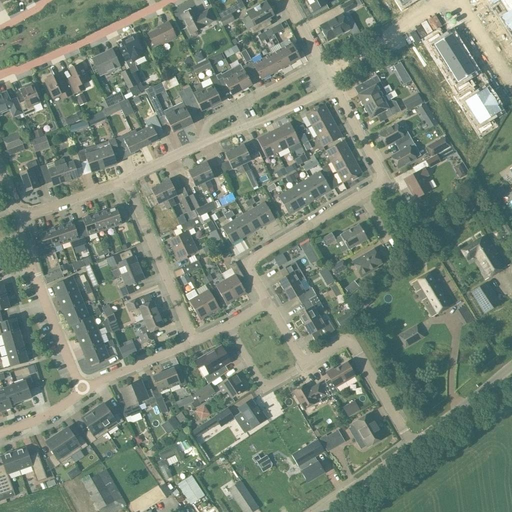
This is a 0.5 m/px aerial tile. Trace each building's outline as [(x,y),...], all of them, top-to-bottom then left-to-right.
[(235,0),(237,4),(231,7),(231,9),(225,12),(227,16),(244,7),(241,2),(241,0),(235,0)] [(305,0),(306,1),(307,1),(313,12),(326,5),(323,0),(305,0)] [(361,5),(358,0),(352,0),(351,1),(341,7),(345,14),(361,5)] [(507,13),(501,17),(507,27),(511,23),(511,0),(503,6),(507,13)] [(273,16),(266,2),(246,13),(253,26),(248,29),(252,36),(271,26),(268,19),(273,16)] [(191,11),(190,10),(183,13),(184,15),(181,16),(191,35),(203,28),(203,27),(213,22),(208,11),(197,17),(194,10),(191,11)] [(225,12),(224,11),(218,14),(220,20),(227,16),(225,12)] [(373,14),(364,20),(368,27),(377,21),(373,14)] [(234,21),(231,15),(219,21),(223,27),(234,21)] [(349,30),(341,15),(320,27),(328,42),(349,30)] [(175,39),(168,23),(161,27),(162,28),(148,35),(154,48),(159,45),(160,47),(175,39)] [(270,29),(273,35),(276,33),(283,30),(280,24),(270,29)] [(356,26),(349,30),(353,36),(360,33),(356,26)] [(264,40),(273,35),(270,29),(261,35),(264,40)] [(438,34),(426,41),(430,48),(434,46),(440,55),(458,44),(451,34),(441,40),(438,34)] [(242,41),(239,36),(230,42),(233,46),(242,41)] [(145,58),(134,38),(122,44),(126,51),(120,53),(129,70),(136,86),(142,83),(135,67),(136,66),(134,63),(145,58)] [(227,57),(240,50),(237,44),(224,51),(227,57)] [(281,50),(290,65),(300,60),(291,44),(281,50)] [(458,44),(440,55),(445,64),(463,53),(458,44)] [(251,59),(246,49),(241,52),(246,61),(251,59)] [(272,55),(280,70),(290,65),(281,50),(272,55)] [(99,77),(119,68),(112,52),(103,56),(103,55),(92,60),(99,77)] [(463,53),(445,64),(451,73),(469,61),(463,53)] [(223,60),(220,54),(213,57),(216,63),(223,60)] [(262,60),(271,75),(280,70),(272,55),(262,60)] [(192,60),(187,57),(183,63),(188,66),(192,60)] [(192,67),(196,75),(211,67),(208,60),(192,67)] [(246,65),(253,77),(258,74),(261,81),(271,75),(262,60),(253,65),(252,63),(246,65)] [(469,61),(451,73),(457,83),(453,85),(458,92),(469,84),(465,78),(476,72),(469,61)] [(73,79),(67,82),(72,95),(84,90),(82,85),(89,82),(81,65),(69,70),(73,79)] [(248,80),(253,77),(246,65),(241,68),(240,65),(230,70),(242,92),(252,86),(248,80)] [(135,86),(128,70),(120,74),(127,89),(135,86)] [(242,92),(230,70),(221,75),(221,74),(216,76),(221,87),(224,93),(228,90),(232,97),(242,92)] [(179,83),(175,75),(162,82),(166,89),(179,83)] [(215,75),(209,78),(212,85),(203,90),(211,108),(221,103),(215,90),(221,87),(216,76),(215,75)] [(72,95),(67,82),(60,85),(56,76),(45,81),(52,98),(59,95),(61,100),(72,95)] [(381,84),(377,76),(364,83),(367,90),(358,96),(364,108),(382,98),(387,95),(384,89),(378,91),(376,87),(381,84)] [(162,82),(152,86),(156,94),(165,90),(162,82)] [(211,108),(203,90),(202,90),(200,84),(195,86),(198,92),(193,95),(189,87),(184,90),(189,102),(195,100),(201,113),(211,108)] [(18,102),(23,113),(25,118),(34,114),(35,110),(33,106),(39,104),(32,86),(20,91),(23,100),(18,102)] [(183,129),(173,107),(163,112),(151,88),(145,91),(155,111),(161,124),(167,121),(173,134),(183,129)] [(470,91),(459,98),(463,104),(466,102),(472,113),(493,100),(490,94),(489,95),(485,89),(474,97),(470,91)] [(125,99),(121,90),(104,98),(108,107),(125,99)] [(173,107),(183,129),(193,124),(187,112),(193,109),(189,102),(184,90),(177,93),(182,103),(173,107)] [(87,102),(83,92),(76,95),(80,105),(87,102)] [(13,118),(23,113),(17,99),(9,102),(6,93),(0,95),(0,113),(10,110),(13,118)] [(417,94),(403,101),(408,111),(422,103),(417,94)] [(390,101),(387,95),(382,98),(364,108),(371,119),(378,115),(382,122),(401,112),(395,102),(390,101)] [(493,100),(472,113),(479,123),(476,125),(480,132),(491,124),(488,119),(499,111),(496,106),(497,105),(493,100)] [(426,104),(418,108),(430,128),(438,123),(426,104)] [(306,116),(312,127),(330,116),(325,106),(319,109),(318,107),(314,109),(315,111),(306,116)] [(83,118),(80,111),(65,117),(68,125),(83,118)] [(157,119),(155,113),(148,116),(151,121),(157,119)] [(330,116),(312,127),(317,137),(336,127),(330,116)] [(87,119),(69,125),(71,132),(89,126),(87,119)] [(142,131),(149,145),(159,140),(151,123),(147,125),(148,128),(142,131)] [(279,129),(288,149),(299,143),(290,124),(279,129)] [(305,129),(303,124),(295,129),(297,133),(305,129)] [(400,146),(411,139),(406,130),(401,133),(396,125),(379,135),(380,137),(379,138),(381,141),(383,141),(385,147),(397,140),(400,146)] [(336,127),(317,137),(323,148),(342,138),(336,127)] [(43,136),(41,129),(32,132),(34,139),(43,136)] [(288,149),(279,129),(268,135),(278,154),(288,149)] [(132,132),(140,149),(149,145),(142,131),(137,134),(135,131),(132,132)] [(115,139),(118,150),(127,146),(130,154),(140,149),(132,132),(128,134),(129,137),(124,139),(122,136),(115,139)] [(23,145),(18,133),(3,139),(7,151),(13,148),(23,145)] [(305,134),(299,137),(303,144),(308,141),(305,134)] [(278,154),(268,135),(257,140),(266,159),(278,154)] [(427,145),(433,155),(455,143),(451,135),(447,137),(446,135),(427,145)] [(49,148),(45,136),(30,141),(34,153),(49,148)] [(119,151),(118,150),(115,139),(104,143),(96,146),(104,169),(116,165),(112,153),(119,151)] [(417,149),(411,139),(400,146),(403,151),(391,157),(394,163),(394,164),(395,167),(397,167),(398,169),(415,159),(411,152),(417,149)] [(331,162),(350,152),(344,141),(325,152),(331,162)] [(308,142),(303,145),(306,151),(312,149),(308,142)] [(477,144),(472,147),(477,155),(482,152),(477,144)] [(77,152),(77,154),(81,164),(88,162),(92,173),(104,169),(96,146),(88,148),(77,152)] [(234,150),(245,173),(249,171),(246,164),(251,161),(244,146),(234,150)] [(263,161),(256,147),(248,151),(255,165),(263,161)] [(245,173),(234,150),(225,155),(228,161),(219,165),(223,173),(232,169),(232,170),(238,168),(241,175),(245,173)] [(350,152),(331,162),(337,173),(356,163),(350,152)] [(59,161),(66,182),(78,178),(75,169),(82,167),(81,164),(77,154),(70,156),(73,163),(65,166),(63,160),(59,161)] [(306,162),(303,154),(296,157),(300,165),(306,162)] [(440,163),(436,156),(426,162),(430,169),(440,163)] [(38,173),(34,161),(25,164),(27,171),(19,174),(26,192),(37,188),(33,175),(38,173)] [(54,186),(66,182),(59,161),(47,165),(54,186)] [(356,163),(337,173),(343,184),(352,179),(353,181),(357,178),(356,177),(362,174),(356,163)] [(466,175),(460,163),(454,166),(460,178),(466,175)] [(207,164),(197,168),(208,190),(210,194),(214,193),(212,188),(213,188),(209,181),(214,179),(207,164)] [(297,169),(294,164),(285,168),(287,174),(297,169)] [(327,165),(321,168),(324,174),(330,170),(327,165)] [(204,192),(208,190),(197,168),(188,172),(195,188),(200,185),(204,192)] [(287,174),(284,168),(276,171),(279,178),(287,174)] [(428,176),(424,169),(404,180),(408,188),(410,187),(416,199),(431,190),(425,178),(428,176)] [(309,179),(320,197),(331,191),(320,172),(309,179)] [(293,173),(285,177),(288,184),(296,179),(296,178),(293,174),(293,173)] [(338,186),(332,175),(327,178),(333,189),(338,186)] [(320,197),(309,179),(299,185),(310,203),(320,197)] [(170,181),(160,186),(171,208),(175,206),(172,199),(177,197),(170,181)] [(267,187),(267,189),(269,193),(276,188),(273,184),(267,187)] [(310,203),(299,185),(289,191),(300,209),(310,203)] [(171,208),(160,186),(151,190),(158,205),(163,203),(167,210),(171,208)] [(289,216),(300,209),(289,191),(278,197),(289,216)] [(196,192),(188,196),(195,210),(199,217),(212,211),(209,203),(203,206),(196,192)] [(187,214),(195,210),(188,196),(180,200),(187,214)] [(264,203),(254,209),(264,226),(275,220),(264,203)] [(107,211),(113,228),(122,225),(116,208),(107,211)] [(264,226),(254,209),(243,216),(253,233),(264,226)] [(113,228),(107,211),(99,214),(105,231),(113,228)] [(218,212),(211,216),(214,221),(221,217),(218,212)] [(99,214),(91,216),(97,233),(105,231),(99,214)] [(88,236),(97,233),(91,216),(83,219),(88,236)] [(187,222),(184,216),(178,219),(180,225),(187,222)] [(253,233),(243,216),(233,222),(243,239),(253,233)] [(169,241),(174,252),(193,242),(189,235),(192,233),(191,231),(201,225),(198,218),(181,226),(185,234),(169,241)] [(232,245),(243,239),(233,222),(222,228),(232,245)] [(73,223),(64,226),(70,243),(79,240),(73,223)] [(367,240),(359,225),(340,236),(348,251),(367,240)] [(64,226),(56,228),(61,245),(70,243),(64,226)] [(56,228),(47,231),(53,248),(61,245),(56,228)] [(214,242),(221,239),(216,229),(209,232),(214,242)] [(54,252),(53,248),(47,231),(39,234),(41,241),(34,244),(38,257),(54,252)] [(336,241),(332,234),(321,240),(325,247),(336,241)] [(506,268),(485,236),(461,251),(469,264),(475,261),(482,272),(480,274),(485,281),(506,268)] [(319,259),(309,240),(301,245),(311,263),(319,259)] [(193,242),(174,252),(179,262),(198,252),(193,242)] [(230,254),(227,247),(221,251),(223,255),(227,256),(230,254)] [(381,264),(374,251),(353,262),(362,277),(377,269),(376,267),(381,264)] [(279,266),(288,261),(283,253),(274,258),(279,266)] [(121,276),(140,269),(135,258),(122,263),(119,256),(108,260),(115,278),(121,276)] [(76,262),(79,269),(85,267),(91,264),(92,263),(90,257),(76,262)] [(51,261),(54,267),(60,265),(57,258),(51,261)] [(346,268),(342,260),(330,267),(334,275),(346,268)] [(201,267),(198,261),(181,268),(184,275),(201,267)] [(295,262),(293,263),(280,271),(285,279),(279,282),(284,292),(299,283),(305,279),(295,262)] [(225,280),(236,299),(246,293),(239,282),(245,279),(235,263),(230,266),(231,269),(222,274),(225,280)] [(91,264),(85,267),(93,287),(100,284),(91,264)] [(335,281),(327,267),(319,271),(327,285),(335,281)] [(60,269),(44,276),(47,284),(63,277),(63,276),(61,272),(60,269)] [(140,269),(121,276),(124,283),(118,286),(123,298),(135,293),(132,286),(144,280),(140,269)] [(454,303),(434,270),(411,284),(431,316),(454,303)] [(181,277),(185,285),(191,281),(187,274),(181,277)] [(53,286),(58,300),(78,292),(72,278),(53,286)] [(236,299),(225,280),(215,286),(226,305),(236,299)] [(501,304),(487,282),(471,293),(484,314),(501,304)] [(302,305),(316,296),(311,288),(305,292),(299,283),(284,292),(290,301),(297,297),(302,305)] [(343,292),(337,283),(331,286),(336,296),(343,292)] [(209,290),(199,296),(210,314),(219,309),(209,290)] [(58,300),(64,313),(83,305),(78,292),(58,300)] [(364,308),(372,301),(366,293),(357,301),(364,308)] [(0,297),(0,310),(9,308),(8,303),(9,302),(7,296),(0,297)] [(210,314),(199,296),(189,302),(200,320),(210,314)] [(299,317),(304,326),(319,317),(316,312),(323,308),(316,296),(302,305),(306,312),(299,317)] [(141,314),(144,321),(159,314),(153,302),(142,307),(139,299),(126,305),(129,312),(133,311),(135,317),(141,314)] [(89,318),(83,305),(64,313),(69,327),(72,326),(72,325),(89,318)] [(119,330),(109,305),(102,308),(112,333),(119,330)] [(462,325),(472,321),(466,305),(456,309),(462,325)] [(354,318),(350,311),(341,316),(345,323),(354,318)] [(164,327),(159,314),(144,321),(146,327),(141,329),(143,335),(139,337),(143,345),(155,339),(152,332),(164,327)] [(72,326),(78,339),(97,331),(92,317),(89,318),(72,325),(72,326)] [(319,317),(304,326),(310,335),(319,330),(323,338),(334,331),(327,319),(322,322),(319,317)] [(1,335),(19,330),(16,319),(0,323),(0,335),(1,335)] [(423,337),(416,325),(398,336),(405,348),(423,337)] [(1,335),(4,345),(22,340),(19,330),(1,335)] [(103,344),(97,331),(78,339),(83,352),(103,344)] [(4,345),(7,356),(25,351),(22,340),(4,345)] [(137,353),(133,343),(119,348),(123,359),(137,353)] [(108,358),(103,344),(83,352),(89,366),(91,365),(91,367),(99,364),(98,362),(108,358)] [(230,363),(221,346),(195,361),(198,368),(204,365),(209,374),(204,377),(208,385),(225,375),(221,368),(230,363)] [(25,351),(7,356),(10,367),(28,362),(25,351)] [(355,377),(347,363),(334,371),(333,369),(326,373),(330,380),(325,383),(333,396),(338,392),(336,388),(355,377)] [(34,365),(27,367),(30,374),(36,372),(34,365)] [(163,373),(170,389),(180,385),(173,369),(163,373)] [(170,389),(163,373),(153,377),(159,393),(170,389)] [(245,390),(236,375),(218,386),(223,394),(227,392),(232,399),(245,390)] [(23,379),(24,381),(14,385),(20,402),(31,398),(28,391),(34,389),(30,377),(23,379)] [(131,386),(138,404),(143,401),(145,405),(150,404),(152,407),(157,405),(156,402),(152,393),(147,395),(141,382),(131,386)] [(215,393),(209,384),(194,394),(191,396),(194,402),(191,404),(194,409),(201,404),(200,403),(215,393)] [(328,400),(319,384),(311,389),(312,389),(309,391),(305,385),(293,392),(304,410),(316,403),(315,402),(318,400),(321,404),(328,400)] [(10,406),(20,402),(14,385),(3,389),(4,389),(10,406)] [(132,406),(138,404),(131,386),(120,390),(125,403),(119,406),(125,419),(131,416),(129,412),(134,410),(132,406)] [(0,390),(0,410),(1,412),(11,408),(10,406),(4,389),(0,390)] [(175,402),(178,408),(193,401),(191,395),(175,402)] [(156,402),(157,405),(162,415),(168,412),(163,399),(156,402)] [(259,412),(251,400),(238,409),(246,421),(241,424),(246,432),(266,419),(261,411),(259,412)] [(359,411),(354,401),(343,408),(348,417),(359,411)] [(97,406),(91,410),(107,433),(123,422),(116,412),(111,415),(103,404),(98,407),(97,406)] [(204,405),(194,411),(199,420),(210,414),(204,405)] [(234,419),(227,408),(214,416),(221,427),(234,419)] [(107,433),(91,410),(85,414),(86,415),(81,419),(89,430),(84,434),(90,444),(107,433)] [(369,414),(353,424),(362,439),(356,442),(361,449),(367,446),(368,448),(384,438),(379,429),(378,430),(374,424),(375,423),(369,414)] [(180,425),(174,416),(173,416),(161,425),(168,435),(180,425)] [(218,424),(214,417),(204,424),(208,430),(218,424)] [(56,434),(71,457),(87,446),(81,436),(75,439),(68,428),(63,431),(62,430),(56,434)] [(344,442),(337,430),(326,436),(333,448),(344,442)] [(55,468),(71,457),(56,434),(50,438),(51,439),(46,443),(53,454),(48,458),(55,468)] [(318,440),(291,455),(298,467),(301,471),(301,472),(307,483),(324,473),(317,462),(314,457),(324,451),(318,440)] [(162,460),(157,462),(166,480),(171,477),(166,466),(168,466),(169,465),(178,461),(178,462),(184,459),(180,451),(177,445),(159,453),(162,460)] [(25,448),(13,453),(19,470),(31,466),(37,482),(46,479),(37,453),(28,456),(25,448)] [(3,465),(0,465),(0,482),(6,499),(15,496),(7,474),(19,470),(13,453),(1,457),(3,465)] [(258,455),(252,458),(255,463),(257,462),(263,472),(269,469),(262,458),(260,459),(258,455)] [(76,467),(66,472),(70,478),(80,473),(76,467)] [(115,511),(126,506),(106,470),(83,483),(99,511),(115,511)] [(252,511),(258,508),(240,482),(221,494),(224,499),(219,503),(224,511),(252,511)] [(163,485),(159,487),(166,497),(170,494),(163,485)]
